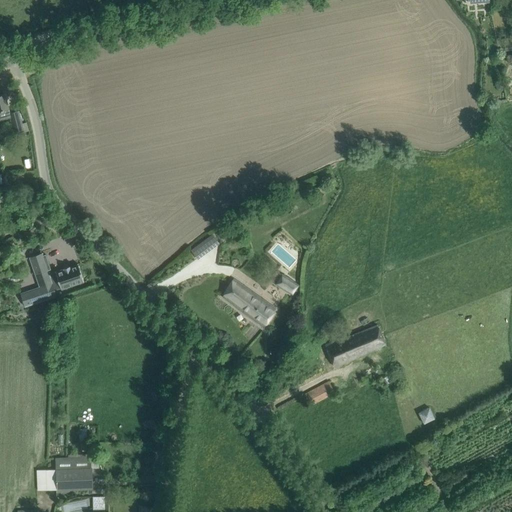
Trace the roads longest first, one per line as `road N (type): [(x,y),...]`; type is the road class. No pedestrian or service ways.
road 1 (unclassified): [(190,346),(56,205),(12,62)]
road 2 (tertiary): [(12,62),(233,0)]
road 3 (unclassified): [(327,511),(256,411),(190,346)]
road 4 (unclassified): [(167,511),(190,346)]
